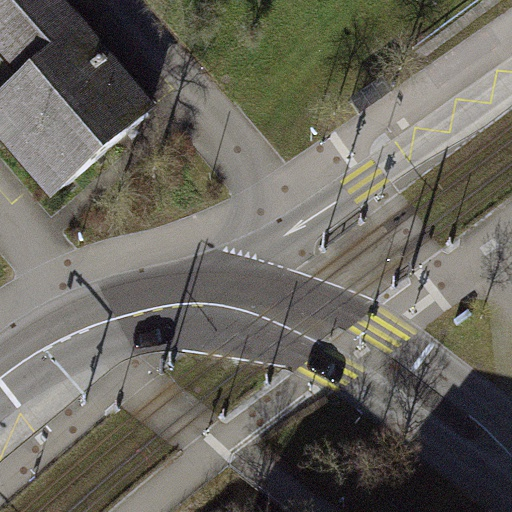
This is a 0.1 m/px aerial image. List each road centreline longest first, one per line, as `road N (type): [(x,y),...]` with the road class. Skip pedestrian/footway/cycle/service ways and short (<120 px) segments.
road 1 (unclassified): [(511,77),(216,304)]
road 2 (unclassified): [(216,304),(308,325),(357,347),(511,466)]
road 3 (tertiary): [(0,381),(89,325),(216,304)]
